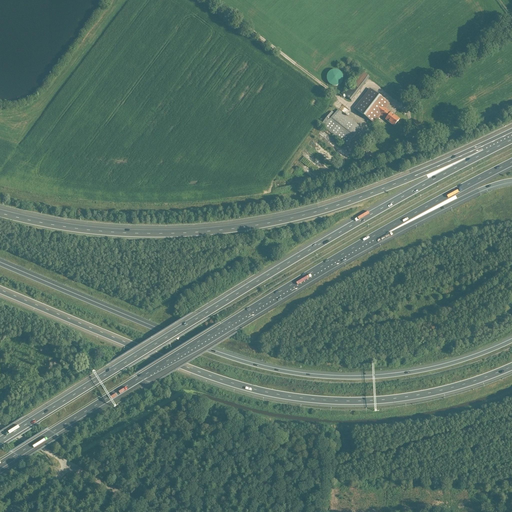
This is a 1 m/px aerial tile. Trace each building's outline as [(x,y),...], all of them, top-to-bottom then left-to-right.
[(328,75),(327,76),(327,78),(327,79),(327,80),(328,82),(329,83),(330,84),(331,85),(332,85),(333,86),(335,86),(336,86),(337,86),(339,85),(340,84),(341,84),(342,83),(342,81),(343,80),(343,79),(343,77),(343,76),(343,75),(342,73),(341,72),(340,71),(339,71),(338,70),(336,70),(335,70),(334,70),(332,70),(331,71),(330,72),(329,73),(328,74),(328,75)] [(362,71),(359,75),(366,79),(368,76),(362,71)] [(360,90),(352,84),(344,95),(352,100),(360,90)] [(357,105),(355,108),(374,123),(377,120),(380,116),(381,117),(382,116),(386,119),(385,119),(394,126),(400,119),(391,112),(391,113),(385,109),(389,104),(370,89),(357,105)] [(332,112),(321,125),(347,146),(361,128),(338,110),(335,114),(332,112)]
